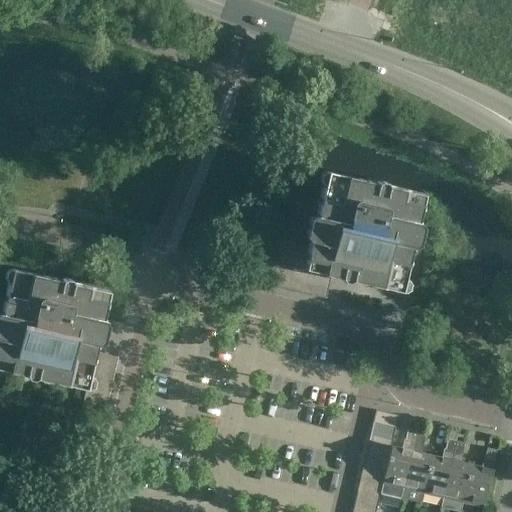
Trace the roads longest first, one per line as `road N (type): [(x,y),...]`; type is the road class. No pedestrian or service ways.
road 1 (tertiary): [(511,127),(452,91),(201,0)]
road 2 (residential): [(260,303),(361,331),(404,391),(511,419)]
road 3 (residential): [(156,276),(103,511)]
road 4 (residential): [(260,303),(216,511)]
road 5 (residential): [(0,234),(47,236),(156,276)]
